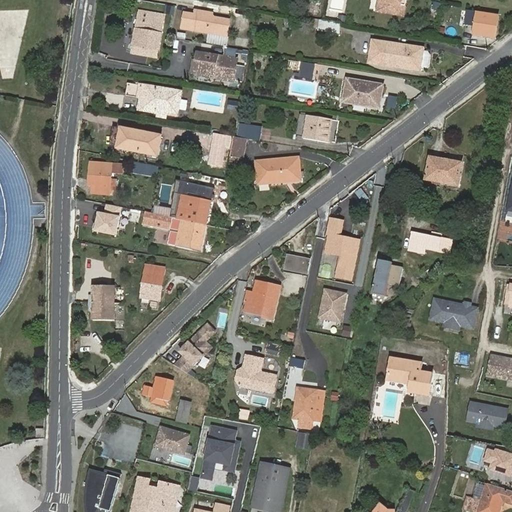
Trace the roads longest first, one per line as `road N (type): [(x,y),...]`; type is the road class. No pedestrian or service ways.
road 1 (residential): [(59,401),(94,398),(109,387),(235,261),(511,47)]
road 2 (tertiary): [(88,0),(63,211),(59,401)]
